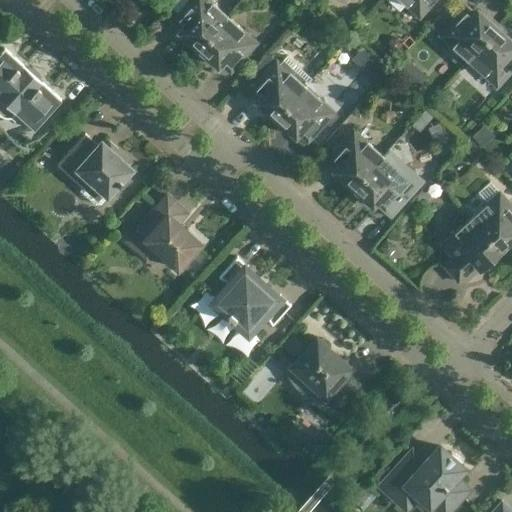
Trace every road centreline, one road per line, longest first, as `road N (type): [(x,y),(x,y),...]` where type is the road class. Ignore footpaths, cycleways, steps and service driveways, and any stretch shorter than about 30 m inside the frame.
road 1 (residential): [(466,358),(233,146)]
road 2 (residential): [(211,174),(444,385)]
road 3 (residential): [(21,0),(211,174)]
road 4 (residential): [(233,146),(76,0)]
